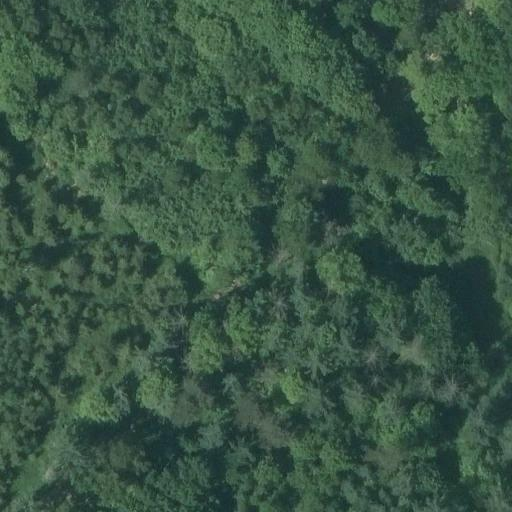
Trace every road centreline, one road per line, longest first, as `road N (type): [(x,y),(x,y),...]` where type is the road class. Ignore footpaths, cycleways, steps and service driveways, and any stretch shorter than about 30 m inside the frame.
road 1 (track): [(471,0),(38,511)]
road 2 (track): [(511,191),(385,101),(265,0)]
